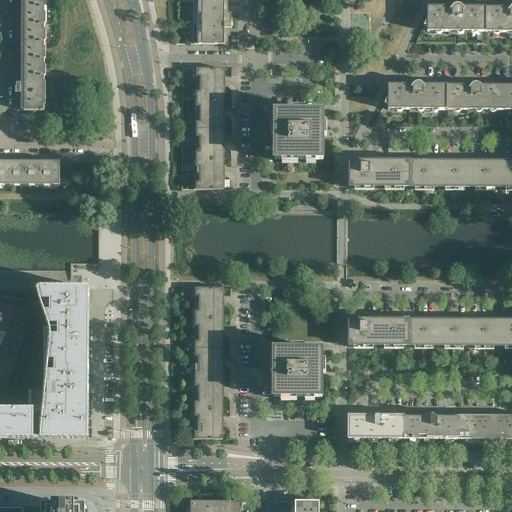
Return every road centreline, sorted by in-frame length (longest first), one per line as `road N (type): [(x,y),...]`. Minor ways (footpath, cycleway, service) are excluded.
road 1 (tertiary): [(150,466),(151,144)]
road 2 (tertiary): [(135,144),(134,466)]
road 3 (residential): [(511,506),(365,505),(365,470)]
road 4 (residential): [(356,296),(511,297)]
road 5 (residential): [(274,429),(256,429),(256,294)]
road 6 (tertiary): [(511,471),(365,470)]
road 7 (residential): [(5,0),(5,144)]
road 8 (residential): [(511,391),(372,390)]
road 9 (tertiary): [(0,464),(134,466)]
road 10 (residential): [(258,59),(257,190)]
road 11 (residential): [(5,144),(135,144)]
road 12 (residential): [(384,138),(511,139)]
road 13 (tertiary): [(273,469),(150,466)]
